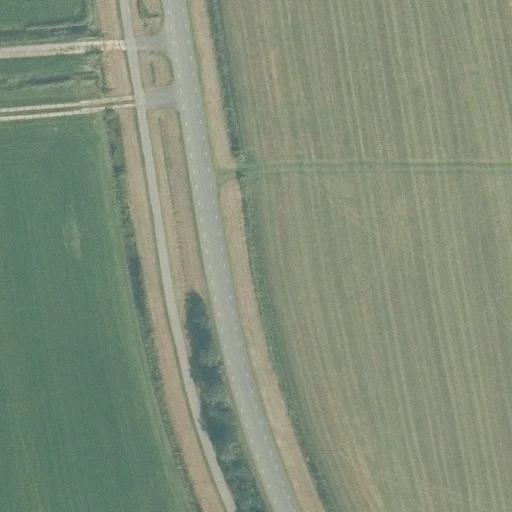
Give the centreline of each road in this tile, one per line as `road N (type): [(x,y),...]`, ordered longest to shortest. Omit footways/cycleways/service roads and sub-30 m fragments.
road 1 (tertiary): [(286,511),(235,361),(173,0)]
road 2 (track): [(188,96),(0,114)]
road 3 (track): [(179,39),(0,55)]
